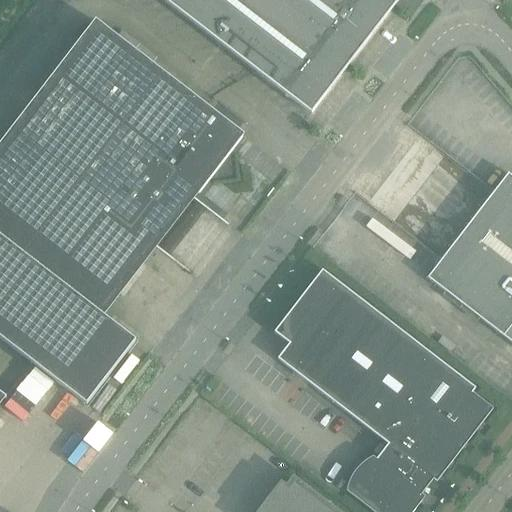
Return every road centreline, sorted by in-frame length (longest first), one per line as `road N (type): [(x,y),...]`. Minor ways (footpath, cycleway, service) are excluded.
road 1 (unclassified): [(75,511),(431,47),(471,24),(495,34),(511,54)]
road 2 (unknown): [(120,0),(335,171)]
road 3 (unknown): [(0,105),(80,0)]
